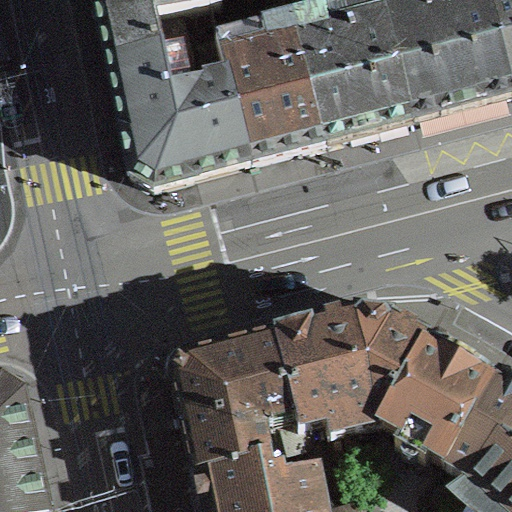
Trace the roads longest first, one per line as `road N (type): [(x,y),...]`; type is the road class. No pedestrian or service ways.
road 1 (secondary): [(383,221),(71,300)]
road 2 (tertiary): [(71,300),(12,0)]
road 3 (tertiary): [(112,511),(71,300)]
road 4 (residential): [(383,221),(462,283),(511,310)]
road 5 (secondary): [(511,189),(383,221)]
